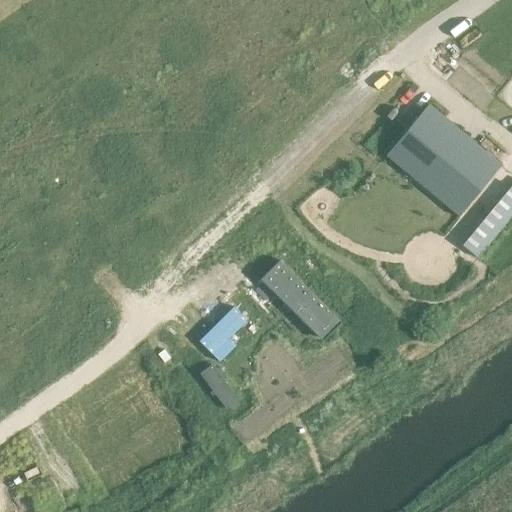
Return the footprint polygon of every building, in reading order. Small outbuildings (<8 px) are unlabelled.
[(429,104),(386,157),(402,170),(406,166),(446,199),(443,204),(458,217),(502,165),(429,104)] [(147,246),(125,262),(148,295),(170,278),(147,246)] [(261,279),(247,293),(261,306),(276,292),(313,329),(315,328),(322,335),(321,336),(324,340),(332,332),(341,323),(279,261),(271,269),(260,279),(261,279)] [(233,307),(199,341),(212,355),(247,321),(233,307)] [(58,311),(32,330),(55,362),(81,344),(58,311)]
